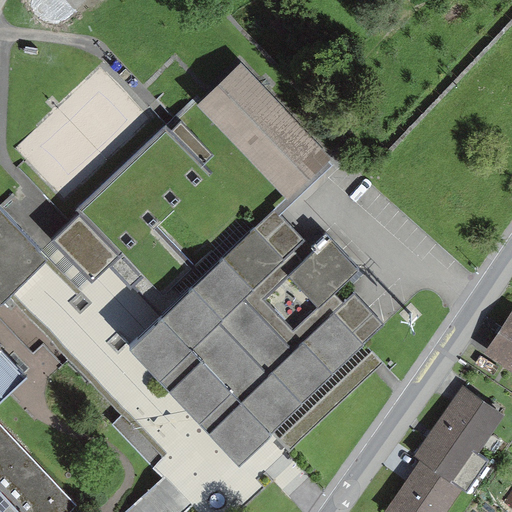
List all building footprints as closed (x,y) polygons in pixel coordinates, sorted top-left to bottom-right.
[(337,156),(252,62),(212,98),(297,192),(337,156)] [(348,343),(368,325),(331,285),(347,270),(306,226),(296,236),(264,202),(153,304),(28,170),(0,195),(0,313),(3,317),(48,275),(230,470),(357,353),(348,343)] [(511,317),(490,349),(511,364),(511,317)] [(0,337),(0,511),(86,511),(79,505),(87,497),(2,409),(37,376),(0,337)] [(426,459),(460,482),(466,486),(485,457),(475,450),(500,414),(463,389),(418,454),(426,459)] [(439,511),(460,482),(426,459),(390,511),(439,511)] [(134,511),(155,511),(147,502),(134,511)]
